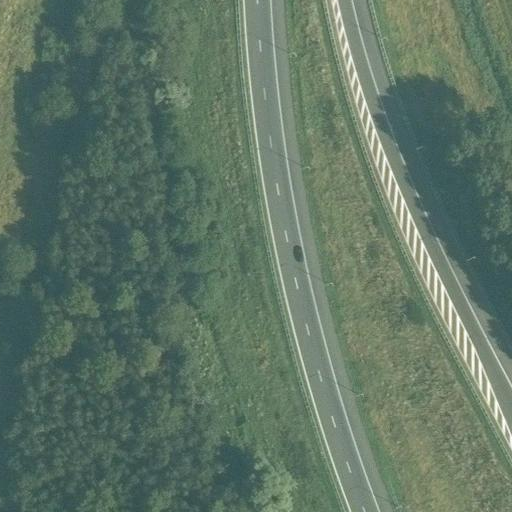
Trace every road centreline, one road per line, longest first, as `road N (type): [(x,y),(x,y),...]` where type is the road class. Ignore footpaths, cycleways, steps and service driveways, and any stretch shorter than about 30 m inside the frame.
road 1 (motorway): [(362,511),(290,267),(254,0)]
road 2 (motorway): [(511,415),(379,133),(341,0)]
